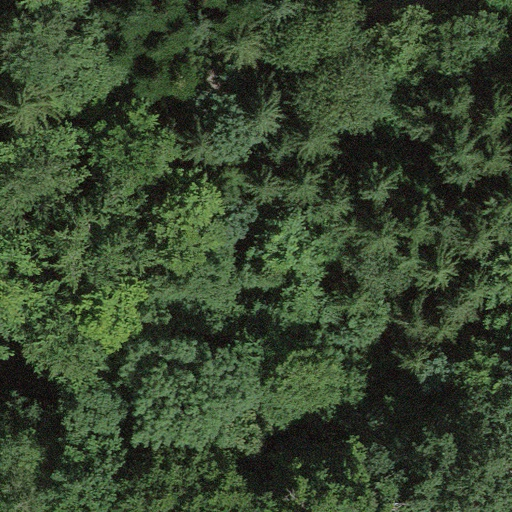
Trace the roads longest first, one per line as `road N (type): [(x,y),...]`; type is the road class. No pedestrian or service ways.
road 1 (track): [(429,0),(320,53),(0,137)]
road 2 (track): [(511,441),(474,458),(402,511)]
